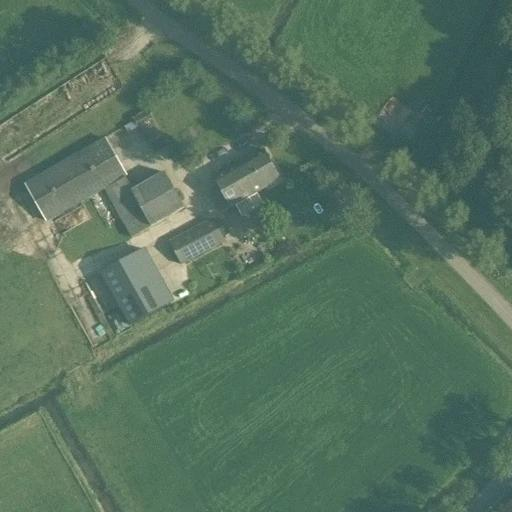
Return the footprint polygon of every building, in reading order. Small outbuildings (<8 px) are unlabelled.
[(400,136),(418,150),(434,128),(416,114),(400,136)] [(106,137),(25,184),(47,223),(104,190),(132,239),(152,227),(185,208),(165,172),(134,189),(126,177),(128,177),(106,137)] [(221,189),(211,195),(221,213),(232,207),(280,180),(263,151),(215,178),(221,189)] [(212,219),(169,241),(182,266),(226,243),(212,219)] [(145,248),(100,273),(130,327),(174,302),(145,248)]
